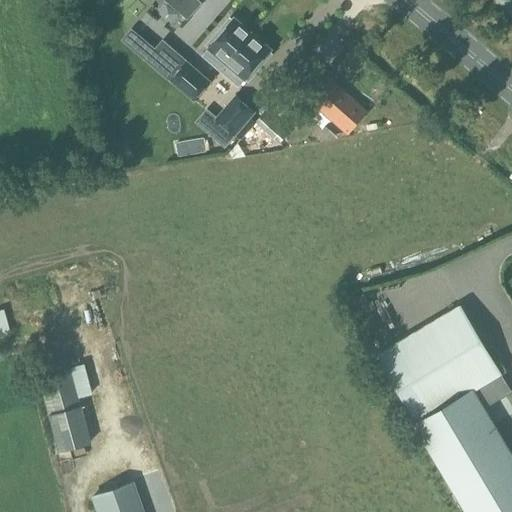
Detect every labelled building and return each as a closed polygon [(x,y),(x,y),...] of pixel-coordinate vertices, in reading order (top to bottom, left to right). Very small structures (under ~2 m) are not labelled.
[(199,0),(164,0),(188,20),(203,3),(199,0)] [(211,48),(204,56),(239,86),(245,78),(249,81),(257,72),(253,69),(259,62),(263,65),(272,54),(269,51),(270,50),(235,20),(234,21),(230,18),(221,29),(224,32),(218,39),(215,36),(207,45),(211,48)] [(172,80),(195,100),(211,81),(187,62),(172,80)] [(361,106),(324,74),(303,99),(344,135),(364,111),(359,107),(361,106)] [(254,122),(278,145),(293,129),(280,117),(296,101),(279,85),(261,104),(266,109),(254,122)] [(236,96),(217,119),(235,135),(254,112),(236,96)] [(30,313),(99,299),(95,281),(141,271),(136,248),(0,276),(0,334),(33,327),(30,313)] [(511,511),(511,461),(481,409),(511,391),(462,310),(381,359),(472,511),(511,511)] [(75,386),(42,395),(57,454),(90,442),(75,386)] [(158,511),(155,501),(123,511),(158,511)]
